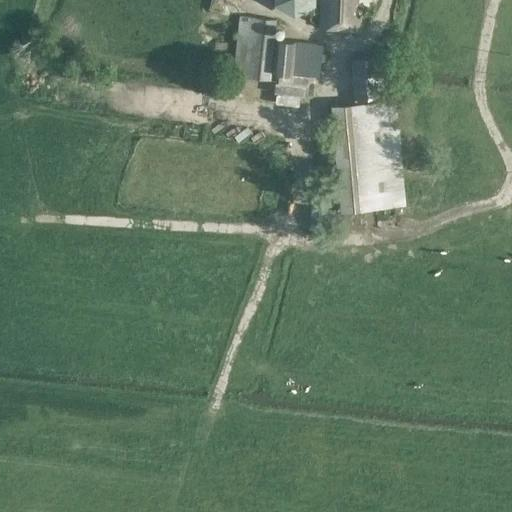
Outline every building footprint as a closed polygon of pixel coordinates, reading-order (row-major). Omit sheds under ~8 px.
[(318,9),(318,0),(276,0),(276,7),(318,9)] [(321,0),(321,27),(361,29),(362,0),(321,0)] [(271,78),(277,20),(240,16),(235,75),(271,78)] [(297,74),(294,73),(298,41),(280,40),(276,72),(281,72),(280,84),(277,83),(276,93),(310,96),(311,75),(320,76),(323,44),(300,41),(297,74)] [(385,101),(381,57),(354,59),(357,103),(337,105),(346,210),(405,205),(396,100),(385,101)]
